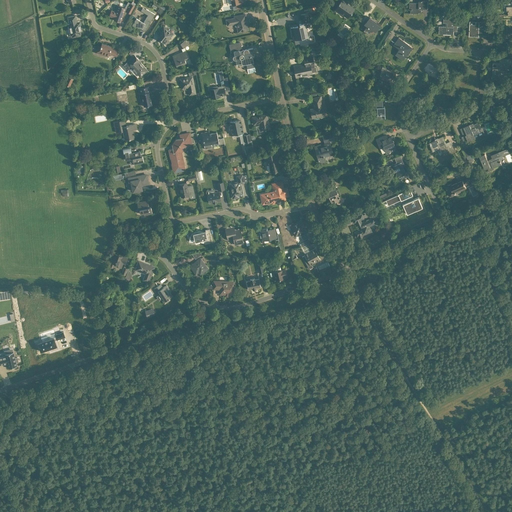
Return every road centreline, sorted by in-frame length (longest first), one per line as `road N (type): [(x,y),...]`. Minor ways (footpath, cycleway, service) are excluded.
road 1 (unclassified): [(0,390),(195,323),(210,304)]
road 2 (residential): [(174,119),(156,53),(93,23),(88,0)]
road 3 (unclassified): [(210,304),(243,305),(347,270)]
road 4 (residential): [(408,139),(476,104),(478,51)]
